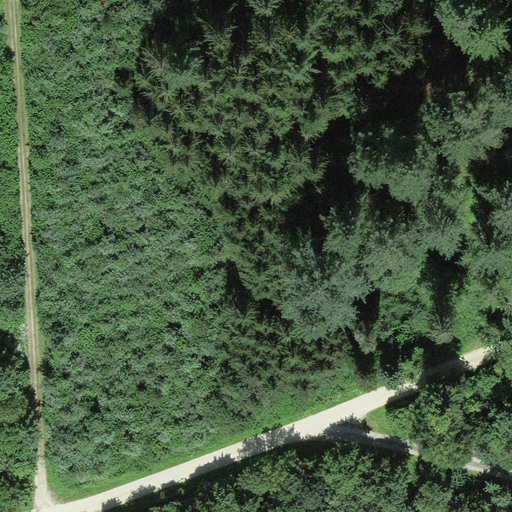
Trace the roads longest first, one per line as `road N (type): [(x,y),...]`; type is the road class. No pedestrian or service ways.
road 1 (track): [(19,0),(42,511)]
road 2 (track): [(87,511),(511,340)]
road 3 (track): [(322,422),(511,477)]
